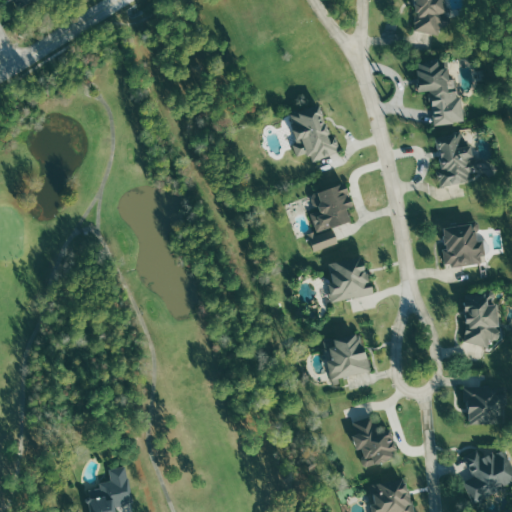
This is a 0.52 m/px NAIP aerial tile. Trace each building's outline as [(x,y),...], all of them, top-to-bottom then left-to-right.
[(441,35),(446,10),(444,0),(413,0),(416,20),(414,30),(441,35)] [(435,126),(465,122),(460,90),(456,90),(455,79),(450,80),(448,69),(440,70),(439,63),(414,66),(418,93),(430,91),(435,126)] [(287,116),(296,144),(293,145),(297,157),(309,153),(312,161),(341,153),(336,136),(331,138),(321,106),(287,116)] [(436,137),(441,170),(437,170),(440,186),(481,179),(479,169),(474,170),(467,131),(436,137)] [(313,252),(338,244),(333,227),(351,222),(347,209),(352,207),(346,184),(317,193),(322,210),(311,213),(317,232),(308,235),(313,252)] [(485,263),(482,242),(479,242),(477,224),(442,227),(446,267),(485,263)] [(329,264),(333,283),(328,284),(332,303),(371,295),(364,257),(329,264)] [(467,346),(489,344),(488,341),(500,340),(496,291),(463,293),(467,346)] [(334,339),(335,347),(329,348),(332,360),(327,361),(331,380),(369,372),(361,333),(334,339)] [(462,388),(462,407),(469,407),(469,425),(503,424),(502,387),(462,388)] [(390,429),(377,432),(373,419),(349,425),(356,451),(361,449),(365,467),(398,459),(390,429)] [(473,500),(511,484),(511,462),(510,459),(502,462),(495,443),(465,455),(474,478),(466,481),(473,500)] [(117,511),(116,506),(133,503),(127,466),(110,469),(112,483),(87,487),(90,511),(117,511)] [(371,511),(413,511),(408,478),(377,483),(378,491),(373,492),(374,502),(370,503),(371,511)]
